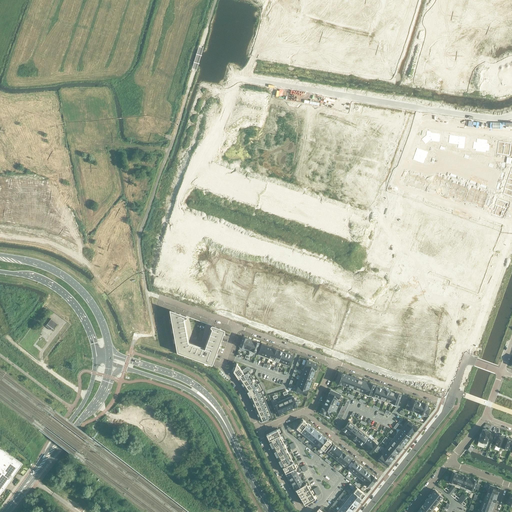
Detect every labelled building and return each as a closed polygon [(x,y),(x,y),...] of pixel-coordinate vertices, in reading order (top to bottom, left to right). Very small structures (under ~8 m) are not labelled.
[(312,1),(309,11),(312,13),(313,13),(313,14),(315,15),(318,3),(312,1)] [(476,1),(474,6),(484,9),(486,4),(476,1)] [(318,3),(315,15),(317,16),(317,15),(318,15),(318,14),(322,15),(325,5),(318,3)] [(444,5),(442,11),(452,14),(453,12),(454,12),(455,9),(454,9),(454,8),(444,5)] [(474,6),(472,12),(482,15),(484,9),(474,6)] [(502,7),(499,17),(505,19),(508,9),(502,7)] [(335,15),(334,18),(340,20),(344,10),(337,8),(336,11),(335,11),(334,14),(335,15)] [(344,10),(340,20),(341,20),(343,22),(346,22),(347,19),(348,19),(349,16),(348,15),(350,12),(344,10)] [(386,15),(386,17),(397,21),(399,14),(389,11),(388,15),(387,14),(387,15),(386,15)] [(442,11),(440,17),(451,20),(452,15),(442,11)] [(472,12),(471,17),(473,18),(473,20),(478,22),(479,20),(480,20),(482,15),(472,12)] [(275,14),(272,24),(278,26),(277,30),(280,31),(283,24),(279,23),(281,16),(275,14)] [(360,15),(357,25),(363,27),(365,24),(366,24),(367,20),(366,20),(367,17),(360,15)] [(386,17),(385,19),(386,20),(385,24),(395,27),(397,21),(386,17)] [(290,27),(289,31),(290,31),(289,34),(295,36),(299,26),(292,24),(291,28),(290,27)] [(436,31),(435,36),(437,37),(436,41),(443,42),(446,30),(440,28),(439,32),(436,31)] [(308,29),(304,40),(311,42),(312,38),(313,39),(314,34),(313,34),(314,31),(308,29)] [(379,40),(379,41),(382,42),(382,43),(386,44),(386,43),(389,44),(391,38),(380,34),(380,35),(379,37),(379,40)] [(467,36),(463,49),(469,50),(470,47),(473,47),(474,43),(472,42),(473,38),(467,36)] [(434,57),(433,63),(436,64),(435,67),(440,69),(440,70),(451,73),(451,72),(456,74),(457,71),(460,72),(462,65),(459,64),(461,59),(455,58),(455,57),(445,53),(445,54),(439,53),(438,58),(434,57)] [(299,115),(297,120),(301,122),(305,123),(305,124),(313,127),(313,126),(322,129),(324,123),(325,124),(328,116),(326,116),(328,110),(322,108),(323,107),(320,106),(320,104),(314,102),(313,104),(310,103),(304,101),(302,107),(301,107),(298,114),(299,115)] [(220,105),(219,109),(221,110),(219,114),(226,117),(225,118),(229,119),(231,113),(228,112),(230,105),(223,103),(222,106),(220,105)] [(234,114),(232,120),(235,121),(236,119),(242,121),(245,111),(242,110),(242,111),(239,110),(237,116),(234,114)] [(245,111),(242,121),(247,123),(247,125),(250,127),(252,121),(249,120),(251,114),(248,113),(248,112),(245,111)] [(255,119),(252,125),(262,129),(266,119),(259,117),(258,121),(255,119)] [(266,119),(262,129),(272,132),(274,126),(271,125),(272,121),(266,119)] [(340,121),(337,128),(344,130),(343,133),(349,135),(350,132),(349,131),(351,125),(347,124),(347,123),(343,121),(343,123),(340,121)] [(214,124),(212,129),(221,132),(223,127),(214,124)] [(275,129),(273,135),(277,137),(278,134),(283,136),(286,127),(284,126),(285,125),(281,124),(279,131),(275,129)] [(286,127),(283,136),(288,138),(288,140),(291,142),(294,136),(290,134),(292,128),(289,126),(288,128),(286,127)] [(211,128),(210,131),(211,131),(210,134),(220,137),(221,132),(212,129),(211,128)] [(357,135),(355,141),(359,142),(360,140),(365,142),(369,132),(366,131),(366,132),(363,131),(361,136),(357,135)] [(426,135),(421,140),(425,145),(431,140),(430,135),(430,133),(431,133),(431,132),(427,131),(426,135)] [(369,132),(365,142),(371,144),(370,146),(374,147),(376,142),(372,140),(374,135),(372,134),(372,133),(369,132)] [(307,133),(305,139),(315,142),(317,137),(307,133)] [(430,133),(430,135),(431,140),(432,141),(439,142),(440,134),(431,133),(430,133)] [(208,136),(207,139),(208,139),(218,143),(220,137),(210,134),(209,137),(208,136)] [(335,134),(333,139),(342,142),(344,137),(335,134)] [(449,135),(448,143),(458,145),(459,137),(459,136),(449,135)] [(208,139),(206,144),(216,148),(218,143),(208,139)] [(305,139),(303,144),(313,147),(315,142),(305,139)] [(333,139),(331,144),(341,147),(342,142),(333,139)] [(474,142),(473,149),(475,149),(475,151),(480,152),(482,140),(477,139),(476,142),(474,142)] [(482,140),(480,152),(486,153),(486,151),(489,151),(490,144),(488,144),(487,144),(487,140),(482,140)] [(383,147),(382,150),(388,152),(389,149),(396,152),(398,145),(395,144),(395,143),(391,141),(391,143),(387,141),(385,147),(383,147)] [(503,155),(509,156),(511,143),(507,143),(505,143),(503,155)] [(303,144),(302,148),(311,152),(313,147),(303,144)] [(331,144),(329,149),(339,152),(341,147),(331,144)] [(302,148),(300,153),(310,157),(311,152),(302,148)] [(415,152),(415,154),(426,158),(425,158),(426,158),(428,152),(417,148),(415,152)] [(329,149),(327,154),(337,158),(339,152),(329,149)] [(300,153),(298,158),(308,161),(310,157),(300,153)] [(201,158),(200,161),(201,162),(200,165),(206,168),(209,161),(212,162),(214,156),(211,155),(210,156),(204,154),(203,158),(201,158)] [(384,154),(382,159),(391,162),(392,162),(394,157),(384,154)] [(415,154),(413,160),(423,164),(425,158),(426,158),(415,154)] [(327,156),(325,162),(335,165),(337,160),(327,156)] [(298,158),(297,163),(306,166),(308,161),(298,158)] [(381,159),(380,164),(389,167),(390,167),(391,165),(390,164),(391,162),(381,159)] [(219,161),(215,171),(221,173),(224,163),(219,161)] [(325,162),(323,167),(333,170),(335,165),(325,162)] [(224,163),(221,173),(226,174),(229,165),(224,163)] [(297,163),(295,168),(304,171),(306,166),(297,163)] [(380,164),(378,169),(387,172),(389,167),(380,164)] [(226,174),(225,175),(228,176),(228,175),(230,176),(234,167),(229,165),(226,174)] [(234,167),(230,176),(233,177),(232,178),(235,179),(235,178),(239,168),(234,167)] [(323,167),(321,172),(331,175),(333,170),(323,167)] [(239,168),(235,178),(240,180),(243,170),(239,168)] [(295,168),(293,174),(302,177),(304,171),(295,168)] [(378,169),(376,174),(385,178),(386,175),(387,176),(388,173),(387,173),(387,172),(378,169)] [(243,170),(240,180),(246,182),(249,172),(243,170)] [(316,172),(314,177),(324,181),(326,176),(316,172)] [(405,179),(403,182),(404,183),(411,186),(415,177),(414,177),(408,174),(406,179),(405,179)] [(255,175),(253,181),(257,183),(255,186),(262,188),(265,179),(255,175)] [(377,175),(375,180),(384,183),(386,178),(377,175)] [(415,177),(411,186),(418,188),(421,179),(422,179),(415,176),(414,177),(415,177)] [(435,176),(431,188),(435,189),(436,189),(437,189),(440,179),(441,179),(441,178),(435,176)] [(314,177),(312,182),(322,186),(324,181),(314,177)] [(265,179),(262,188),(268,191),(269,187),(273,188),(275,182),(271,181),(265,179)] [(421,179),(418,188),(425,191),(428,182),(422,179),(421,179)] [(440,179),(437,189),(442,191),(446,180),(445,180),(441,179),(440,179)] [(446,180),(442,191),(447,193),(451,182),(446,180),(445,180),(446,180)] [(277,182),(274,192),(279,193),(282,184),(277,182)] [(312,182),(311,188),(320,191),(322,186),(312,182)] [(279,193),(279,194),(281,195),(282,194),(284,195),(287,186),(282,184),(279,193)] [(370,184),(369,188),(372,189),(370,194),(379,197),(380,195),(381,195),(382,192),(375,190),(376,186),(370,184)] [(453,185),(450,194),(457,197),(460,187),(453,185)] [(287,186),(284,195),(287,196),(286,197),(289,198),(289,197),(293,188),(287,186)] [(460,187),(457,197),(464,199),(467,190),(460,187)] [(293,188),(289,197),(295,199),(298,190),(293,188)] [(311,188),(309,193),(318,196),(320,191),(311,188)] [(471,189),(467,200),(472,202),(476,191),(471,189)] [(505,189),(503,194),(511,197),(511,191),(505,189)] [(400,194),(398,198),(405,201),(408,192),(401,190),(401,191),(400,190),(399,193),(400,194)] [(476,191),(472,202),(477,204),(481,193),(476,191)] [(408,192),(405,201),(412,203),(415,195),(408,192)] [(481,193),(477,204),(482,206),(487,194),(481,192),(481,193)] [(309,193),(307,198),(317,201),(318,196),(309,193)] [(365,198),(364,202),(370,204),(372,200),(378,203),(379,199),(378,199),(379,197),(370,194),(368,199),(365,198)] [(415,195),(412,203),(419,205),(422,197),(415,195)] [(307,198),(305,203),(309,204),(308,205),(311,206),(312,205),(315,206),(317,201),(307,198)] [(497,199),(495,205),(496,205),(504,208),(506,209),(509,203),(497,199)] [(328,200),(325,210),(331,212),(334,202),(328,200)] [(334,202),(331,212),(335,214),(339,204),(334,202)] [(335,214),(335,215),(337,215),(338,214),(340,215),(344,206),(339,204),(335,214)] [(425,204),(421,213),(427,215),(430,206),(425,204)] [(493,210),(491,214),(500,217),(504,208),(496,205),(494,211),(493,210)] [(344,206),(340,215),(343,216),(342,217),(345,218),(345,217),(348,208),(344,206)] [(430,206),(427,215),(432,217),(435,207),(430,206)] [(435,207),(432,217),(437,219),(440,209),(435,207)] [(348,208),(345,217),(350,219),(353,209),(348,208)] [(395,208),(393,212),(403,216),(404,211),(395,208)] [(353,209),(350,219),(356,221),(359,211),(353,209)] [(364,209),(361,216),(364,217),(362,223),(368,225),(370,222),(371,223),(372,219),(371,218),(372,214),(366,212),(367,210),(364,209)] [(443,210),(440,218),(448,221),(450,213),(447,211),(444,210),(443,210)] [(450,213),(448,221),(455,223),(457,215),(453,214),(450,213)] [(179,216),(177,221),(187,224),(189,220),(188,219),(188,218),(185,217),(184,218),(179,216)] [(460,216),(457,226),(462,228),(466,218),(460,216)] [(391,217),(390,222),(400,225),(401,220),(391,217)] [(466,218),(462,228),(467,230),(471,220),(466,218)] [(471,220),(467,230),(472,232),(476,222),(471,220)] [(491,222),(488,231),(494,233),(495,229),(497,225),(497,224),(491,222)] [(201,224),(198,234),(203,236),(207,226),(201,224)] [(388,226),(386,231),(396,235),(398,230),(388,226)] [(174,229),(172,234),(182,237),(184,233),(174,229)] [(486,231),(484,237),(494,240),(497,234),(486,231)] [(224,232),(220,242),(225,244),(229,234),(224,232)] [(233,235),(229,245),(235,247),(238,237),(233,235)] [(167,250),(165,254),(166,261),(174,264),(181,266),(188,269),(195,271),(200,273),(205,275),(210,277),(215,279),(220,281),(225,283),(229,273),(224,271),(219,269),(214,267),(209,266),(204,264),(198,262),(199,260),(192,258),(185,255),(185,257),(178,254),(176,254),(178,247),(181,240),(172,236),(170,240),(171,241),(170,244),(169,247),(168,246),(167,250)] [(385,236),(383,241),(391,243),(393,244),(395,239),(385,236)] [(251,242),(247,251),(253,253),(256,243),(251,242)] [(482,243),(480,249),(490,252),(492,247),(482,243)] [(260,245),(256,255),(262,257),(265,247),(260,245)] [(379,253),(378,256),(379,257),(386,260),(389,252),(385,250),(386,247),(383,246),(380,253),(379,253)] [(480,249),(478,254),(488,257),(490,252),(480,249)] [(404,251),(401,259),(407,261),(410,253),(404,251)] [(389,252),(386,260),(393,262),(396,254),(389,252)] [(410,253),(407,261),(412,263),(415,254),(410,253)] [(286,254),(283,264),(288,266),(292,256),(286,254)] [(415,254),(412,263),(417,265),(420,256),(415,254)] [(478,254),(477,259),(486,262),(488,257),(478,254)] [(424,256),(420,266),(426,268),(430,258),(424,256)] [(294,258),(290,268),(299,272),(302,261),(303,260),(298,258),(297,259),(294,258)] [(430,258),(426,268),(432,270),(436,260),(430,258)] [(477,259),(475,264),(485,268),(486,262),(477,259)] [(302,261),(299,272),(307,275),(311,264),(311,263),(306,261),(306,262),(302,261)] [(438,263),(435,271),(440,273),(444,265),(438,263)] [(311,264),(307,275),(315,277),(319,267),(319,266),(314,264),(314,265),(311,264)] [(444,265),(440,273),(446,275),(449,266),(444,265)] [(449,266),(446,275),(451,277),(454,268),(449,266)] [(319,267),(315,277),(324,281),(326,274),(327,272),(328,269),(323,267),(322,268),(319,267)] [(373,273),(372,276),(373,276),(373,277),(378,279),(382,269),(376,267),(374,273),(373,273)] [(382,269),(378,279),(383,281),(383,282),(386,283),(389,275),(386,274),(387,271),(382,269)] [(457,272),(453,282),(459,284),(463,274),(457,272)] [(463,274),(459,284),(465,286),(468,276),(463,274)] [(235,275),(232,285),(313,314),(316,305),(235,275)] [(468,276),(465,286),(471,288),(474,278),(468,276)] [(391,280),(388,288),(391,289),(391,288),(396,290),(400,280),(395,278),(393,281),(391,280)] [(474,278),(471,288),(476,290),(480,280),(474,278)] [(400,280),(396,290),(401,292),(401,293),(404,294),(407,286),(404,285),(405,282),(400,280)] [(409,284),(406,294),(411,296),(415,286),(409,284)] [(415,286),(411,296),(416,298),(420,288),(415,286)] [(420,288),(416,298),(421,299),(425,290),(420,288)] [(366,292),(364,297),(376,301),(379,293),(368,289),(367,293),(366,292)] [(425,290),(421,299),(427,301),(430,291),(425,290)] [(431,295),(428,302),(431,304),(431,302),(436,304),(440,294),(435,292),(433,296),(431,295)] [(440,294),(436,304),(441,306),(441,307),(444,308),(447,301),(444,300),(445,296),(440,294)] [(452,294),(449,304),(454,306),(458,296),(452,294)] [(458,296),(454,306),(459,308),(463,298),(458,296)] [(363,303),(362,306),(373,310),(376,301),(364,297),(362,302),(363,303)] [(463,298),(459,308),(465,310),(468,300),(463,298)] [(468,300),(465,310),(470,311),(474,302),(468,300)] [(322,308),(318,318),(323,319),(326,309),(322,308)] [(182,315),(170,310),(172,319),(177,351),(212,364),(224,330),(214,326),(205,349),(187,342),(182,315)] [(331,311),(327,321),(332,323),(335,317),(336,318),(338,313),(331,311)] [(359,312),(357,318),(366,321),(368,316),(359,312)] [(357,318),(355,323),(365,326),(366,321),(357,318)] [(52,331),(57,324),(51,319),(46,326),(52,331)] [(454,326),(452,331),(462,334),(464,329),(460,328),(461,325),(454,322),(453,325),(454,326)] [(355,323),(353,328),(358,330),(358,332),(361,333),(362,331),(363,332),(365,326),(355,323)] [(378,325),(373,336),(379,338),(379,337),(382,339),(386,328),(378,325)] [(382,339),(382,340),(387,342),(387,340),(391,342),(395,331),(386,328),(382,339)] [(391,342),(390,343),(395,345),(396,344),(399,345),(403,334),(395,331),(391,342)] [(449,335),(448,339),(455,341),(456,338),(460,340),(462,334),(452,331),(450,336),(449,335)] [(243,337),(239,347),(244,349),(248,338),(243,337)] [(248,338),(244,349),(249,351),(250,351),(253,340),(248,338)] [(249,351),(249,352),(254,354),(259,342),(253,340),(250,351),(249,351)] [(262,344),(258,355),(263,357),(267,346),(262,344)] [(423,344),(420,353),(424,354),(428,346),(423,344)] [(267,346),(263,357),(268,359),(269,357),(272,347),(267,346)] [(272,347),(269,357),(274,359),(277,349),(274,348),(272,347)] [(434,347),(430,357),(436,358),(439,349),(434,347)] [(274,359),(273,361),(278,363),(282,351),(277,349),(274,359)] [(439,349),(436,358),(441,360),(444,351),(439,349)] [(282,351),(278,363),(283,364),(288,353),(282,351)] [(444,351),(441,360),(446,362),(448,357),(450,358),(451,354),(449,354),(450,353),(444,351)] [(288,353),(283,364),(289,366),(293,355),(288,353)] [(306,360),(304,365),(305,366),(305,365),(316,369),(317,364),(311,362),(312,360),(309,359),(308,361),(306,360)] [(234,371),(233,371),(238,378),(249,371),(252,369),(247,367),(242,370),(237,363),(236,363),(237,364),(234,371)] [(305,366),(303,370),(314,374),(316,369),(305,365),(305,366)] [(302,370),(300,375),(312,379),(314,374),(303,370),(302,370)] [(249,371),(238,378),(241,383),(252,375),(249,371)] [(339,372),(335,382),(342,384),(345,374),(339,372)] [(345,374),(342,384),(348,386),(351,376),(345,374)] [(252,375),(241,383),(244,387),(255,380),(252,375)] [(300,375),(298,380),(300,381),(310,384),(312,379),(300,375)] [(351,376),(348,386),(353,388),(357,378),(351,376)] [(353,388),(353,390),(359,392),(363,381),(357,378),(353,388)] [(255,380),(244,387),(247,392),(255,387),(256,388),(261,385),(260,382),(257,384),(255,380)] [(298,386),(308,390),(310,384),(300,381),(298,386)] [(363,381),(359,392),(365,394),(369,383),(363,381)] [(369,383),(365,394),(371,397),(375,385),(369,383)] [(255,387),(247,392),(249,396),(261,391),(264,390),(262,387),(261,385),(256,388),(255,387)] [(296,385),(294,391),(304,394),(306,395),(308,390),(298,386),(296,385)] [(377,386),(373,397),(379,399),(383,388),(377,386)] [(383,388),(379,399),(385,402),(389,390),(383,388)] [(330,389),(328,395),(338,400),(339,401),(342,395),(330,389)] [(389,390),(385,402),(391,404),(391,402),(395,392),(389,390)] [(261,391),(249,396),(250,397),(251,401),(263,396),(261,391)] [(395,392),(391,402),(397,404),(401,395),(395,392)] [(292,396),(288,398),(292,408),(297,406),(297,405),(298,404),(297,401),(296,402),(293,395),(292,396)] [(328,395),(325,401),(336,405),(338,400),(328,395)] [(263,396),(251,401),(254,406),(266,401),(263,396)] [(288,398),(282,400),(287,410),(292,408),(288,398)] [(408,401),(405,409),(413,412),(413,411),(417,400),(412,398),(411,402),(408,401)] [(278,402),(277,402),(282,412),(287,410),(282,400),(278,402)] [(417,400),(413,411),(419,413),(423,402),(417,400)] [(266,401),(254,406),(256,411),(268,406),(266,401)] [(277,401),(272,403),(276,414),(282,412),(277,402),(278,402),(277,401)] [(325,401),(323,406),(332,410),(332,411),(333,411),(336,405),(325,401)] [(423,402),(419,413),(424,415),(424,414),(427,415),(429,409),(427,408),(428,404),(423,402)] [(268,406),(256,411),(258,416),(270,411),(268,406)] [(323,406),(320,412),(329,417),(331,413),(332,411),(332,410),(323,406)] [(270,411),(258,416),(260,421),(267,418),(268,420),(273,418),(270,411)] [(303,420),(296,429),(300,433),(301,432),(300,431),(307,423),(303,420)] [(408,420),(404,424),(413,432),(417,427),(408,420)] [(349,421),(342,430),(347,434),(354,425),(349,421)] [(307,423),(300,431),(301,432),(304,435),(311,426),(307,423)] [(404,424),(400,429),(410,437),(413,432),(404,424)] [(354,425),(347,434),(352,437),(359,428),(354,425)] [(304,435),(303,435),(308,439),(309,438),(308,438),(315,429),(311,426),(304,435)] [(359,428),(352,437),(357,441),(364,431),(359,427),(359,428)] [(480,436),(478,442),(485,445),(487,440),(490,441),(492,434),(489,433),(490,432),(486,429),(486,428),(482,429),(482,430),(481,433),(480,433),(479,436),(480,436)] [(277,429),(266,435),(269,440),(280,435),(280,434),(277,429)] [(315,429),(308,438),(309,438),(312,441),(319,433),(315,429)] [(400,429),(396,434),(406,442),(410,437),(400,429)] [(364,431),(357,441),(361,445),(368,437),(369,435),(364,431)] [(312,441),(311,442),(316,445),(317,444),(316,444),(323,436),(319,433),(312,441)] [(396,434),(393,439),(402,446),(406,442),(396,434)] [(496,434),(493,440),(496,441),(495,445),(500,447),(505,435),(502,434),(501,435),(499,434),(498,435),(496,434)] [(280,435),(269,440),(270,443),(272,447),(274,449),(284,444),(284,443),(280,436),(280,435)] [(505,435),(500,447),(506,450),(508,445),(511,446),(511,443),(511,439),(510,439),(508,438),(508,436),(505,435)] [(323,436),(316,444),(317,444),(320,448),(327,439),(323,436)] [(368,437),(361,445),(366,448),(372,440),(368,437)] [(327,439),(320,448),(325,451),(331,442),(327,439)] [(372,440),(366,448),(371,452),(379,443),(378,443),(373,439),(372,440)] [(393,439),(389,443),(398,451),(402,446),(393,439)] [(389,443),(385,448),(395,456),(398,451),(389,443)] [(284,444),(274,449),(275,452),(277,456),(278,458),(289,453),(288,452),(285,445),(284,444)] [(334,445),(327,453),(332,457),(333,455),(332,455),(338,448),(334,445)] [(0,493),(4,488),(2,486),(4,484),(5,484),(6,484),(7,483),(7,482),(7,480),(8,479),(10,480),(22,463),(0,447),(0,493)] [(338,448),(332,455),(333,455),(336,458),(337,459),(342,451),(338,448)] [(385,448),(381,453),(382,453),(391,460),(395,456),(385,448)] [(336,458),(336,459),(340,462),(340,463),(347,455),(342,451),(337,459),(336,458)] [(289,453),(278,458),(279,461),(281,465),(283,467),(293,462),(293,461),(289,454),(289,453)] [(382,453),(378,458),(387,465),(391,460),(382,453)] [(340,462),(340,463),(344,467),(351,458),(347,455),(340,463),(340,462)] [(355,461),(348,470),(352,473),(359,465),(355,461)] [(293,462),(283,467),(285,473),(286,473),(294,468),(294,469),(296,468),(294,463),(293,462)] [(359,465),(352,473),(357,477),(363,468),(359,465)] [(294,468),(286,473),(286,474),(289,478),(297,473),(294,469),(294,468)] [(363,468),(357,477),(361,480),(362,480),(361,480),(368,472),(363,468)] [(449,476),(447,481),(449,481),(448,483),(454,486),(459,474),(455,473),(456,472),(453,471),(451,477),(449,476)] [(368,472),(361,480),(362,480),(365,483),(366,483),(372,475),(368,472)] [(297,473),(289,478),(291,482),(299,477),(297,473)] [(459,474),(454,486),(460,488),(461,486),(461,485),(464,476),(459,474)] [(365,483),(365,484),(369,487),(370,486),(371,487),(373,484),(372,483),(376,478),(372,475),(366,483),(365,483)] [(464,476),(461,485),(461,486),(466,487),(470,478),(467,477),(468,477),(465,476),(464,476)] [(299,477),(291,482),(293,486),(302,481),(299,477)] [(466,487),(465,490),(471,492),(476,480),(473,479),(470,478),(466,487)] [(302,481),(293,486),(296,489),(295,489),(296,490),(304,485),(302,481)] [(304,485),(296,490),(299,495),(309,488),(306,483),(304,485)] [(488,484),(486,490),(487,491),(497,494),(498,491),(499,488),(499,487),(496,486),(496,487),(488,484)] [(356,487),(353,491),(362,498),(365,494),(356,487)] [(309,488),(299,495),(302,500),(312,493),(309,488)] [(434,490),(431,494),(439,501),(442,496),(437,492),(438,492),(435,490),(435,491),(434,490)] [(353,491),(349,495),(359,502),(362,498),(353,491)] [(485,495),(484,495),(495,499),(497,494),(487,491),(486,495),(485,495)] [(312,493),(302,500),(305,505),(315,499),(312,493)] [(329,493),(325,499),(329,503),(334,497),(329,493)] [(429,497),(428,499),(437,506),(436,505),(439,501),(431,494),(430,494),(428,496),(429,497)] [(349,495),(346,499),(355,506),(359,502),(349,495)] [(484,495),(483,500),(493,504),(494,502),(495,502),(496,499),(495,499),(484,495)] [(426,501),(424,503),(433,510),(437,506),(428,499),(427,498),(425,500),(426,501)] [(346,499),(343,503),(352,510),(355,506),(346,499)] [(483,500),(481,505),(492,509),(493,507),(493,506),(493,504),(483,500)] [(343,503),(340,507),(340,508),(341,508),(346,511),(350,511),(352,510),(343,503)] [(421,507),(420,508),(425,511),(433,511),(434,511),(433,510),(424,503),(423,505),(422,505),(420,507),(421,507)]
